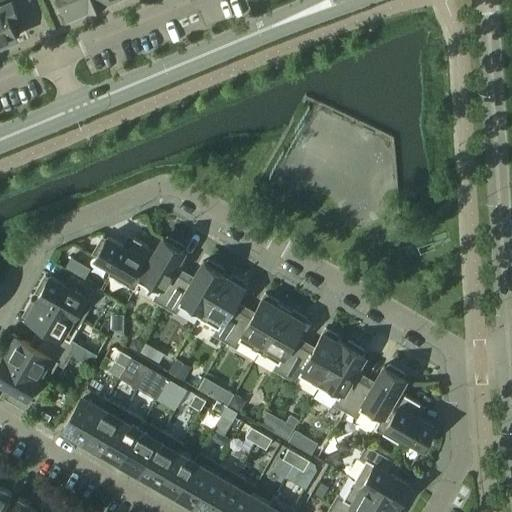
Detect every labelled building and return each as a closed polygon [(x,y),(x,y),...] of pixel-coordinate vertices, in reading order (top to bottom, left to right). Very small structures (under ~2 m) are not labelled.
[(16,34),(9,17),(17,14),(11,0),(0,0),(0,42),(19,35),(18,33),(16,34)] [(84,0),(60,0),(66,13),(64,14),(65,16),(87,6),(84,0)] [(134,288),(139,281),(138,281),(156,249),(133,236),(127,246),(107,235),(106,238),(102,236),(93,251),(97,253),(95,256),(112,266),(108,273),(134,288)] [(163,304),(164,305),(182,275),(172,269),(184,249),(180,247),(182,244),(167,235),(165,239),(162,237),(156,249),(138,281),(139,281),(157,292),(154,297),(164,303),(163,304)] [(71,256),(65,267),(74,271),(80,261),(71,256)] [(178,304),(198,316),(223,272),(221,271),(223,267),(208,259),(206,262),(203,260),(191,280),(182,275),(164,305),(165,305),(166,304),(175,310),(178,304)] [(223,339),(224,340),(242,310),(232,304),(245,281),(232,273),(232,272),(231,271),(228,276),(224,273),(224,272),(223,272),(198,316),(217,327),(214,332),(224,338),(223,339)] [(39,292),(38,294),(82,319),(93,300),(98,303),(104,293),(105,294),(106,292),(76,275),(70,285),(50,274),(48,277),(45,275),(36,290),(39,292)] [(239,339),(258,351),(285,304),(265,292),(251,315),(242,310),(224,340),(225,340),(226,339),(236,345),(239,339)] [(46,326),(40,336),(71,354),(71,353),(70,352),(76,342),(70,339),(82,319),(38,294),(38,295),(36,300),(31,297),(30,299),(31,299),(23,313),(46,326)] [(284,374),(284,375),(302,344),(292,339),(306,316),(285,304),(258,351),(278,362),(275,367),(284,373),(284,374)] [(299,374),(318,386),(344,342),(343,341),(343,342),(338,340),(341,335),(339,334),(339,335),(325,327),(312,350),(302,344),(284,375),(285,375),(286,374),(296,379),(299,374)] [(116,329),(112,337),(123,343),(124,333),(116,329)] [(3,354),(47,380),(58,360),(63,363),(69,353),(70,354),(71,354),(40,336),(35,346),(12,332),(4,346),(3,345),(2,347),(7,350),(4,354),(3,354)] [(344,409),(345,410),(362,379),(353,374),(364,354),(361,352),(363,349),(348,340),(346,343),(344,342),(318,386),(338,397),(335,402),(345,408),(344,409)] [(145,341),(140,351),(150,356),(155,347),(145,341)] [(125,366),(131,355),(120,349),(114,360),(125,366)] [(47,380),(3,354),(2,357),(0,355),(0,379),(11,386),(5,397),(35,414),(36,413),(35,412),(41,402),(35,399),(47,380)] [(131,355),(125,366),(135,372),(141,361),(131,355)] [(170,370),(183,378),(190,366),(176,359),(170,370)] [(359,409),(378,420),(379,420),(397,389),(398,389),(405,377),(402,375),(404,372),(389,363),(387,367),(383,365),(372,385),(362,379),(345,410),(346,409),(356,414),(359,409)] [(162,387),(168,377),(157,371),(151,381),(162,387)] [(168,377),(162,387),(172,393),(178,383),(168,377)] [(63,428),(82,439),(107,396),(87,385),(63,428)] [(222,386),(215,397),(217,398),(227,404),(234,392),(222,386)] [(379,420),(378,420),(374,427),(400,442),(404,435),(421,445),(423,442),(427,444),(435,429),(432,427),(434,424),(414,412),(420,402),(398,389),(397,389),(379,420)] [(195,393),(189,403),(199,409),(205,399),(195,393)] [(243,402),(242,398),(235,394),(230,403),(239,409),(243,402)] [(82,439),(101,450),(125,407),(107,396),(82,439)] [(221,415),(227,404),(217,398),(211,408),(221,415)] [(227,404),(221,415),(231,421),(237,410),(227,404)] [(101,450),(119,461),(144,418),(125,407),(101,450)] [(286,421),(283,419),(276,431),(287,438),(299,418),(290,413),(286,421)] [(119,461),(138,471),(163,429),(144,418),(119,461)] [(255,441),(261,431),(251,425),(245,435),(255,441)] [(304,433),(295,428),(289,439),(298,445),(304,433)] [(138,471),(157,482),(176,449),(177,449),(182,440),(163,429),(138,471)] [(261,431),(255,441),(266,447),(272,437),(261,431)] [(344,439),(337,442),(340,449),(347,446),(344,439)] [(366,458),(354,478),(398,503),(399,501),(402,503),(411,488),(408,486),(410,483),(390,471),(396,461),(366,443),(365,445),(366,445),(360,455),(366,458)] [(293,463),(299,453),(288,447),(282,457),(293,463)] [(157,482),(175,493),(195,459),(177,449),(176,449),(157,482)] [(175,493),(194,504),(219,461),(200,451),(195,459),(175,493)] [(299,453),(293,463),(303,469),(309,459),(299,453)] [(339,453),(332,456),(335,463),(342,460),(339,453)] [(194,504),(208,511),(214,511),(237,472),(219,461),(194,504)] [(214,511),(239,511),(251,492),(252,492),(256,483),(237,472),(214,511)] [(331,503),(330,504),(344,511),(365,511),(366,511),(396,511),(398,511),(398,510),(394,508),(396,503),(397,504),(398,503),(354,478),(343,497),(338,494),(332,504),(331,503)] [(0,511),(11,492),(0,485),(0,511)] [(239,511),(264,511),(269,503),(252,492),(251,492),(239,511)] [(8,511),(34,511),(36,510),(28,506),(30,502),(18,496),(8,511)] [(285,511),(269,503),(264,511),(285,511)]
